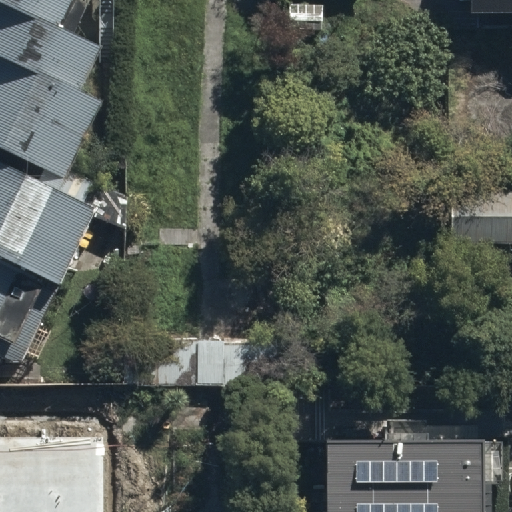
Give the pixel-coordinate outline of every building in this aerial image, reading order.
[(0,0),(0,350),(12,356),(86,205),(51,189),(93,98),(71,86),(92,47),(55,26),(66,0),(0,0)] [(511,0),(463,0),(464,9),(511,9),(511,0)] [(511,187),(445,188),(445,238),(511,238),(511,187)] [(272,339),(133,340),(133,385),(272,384),(272,339)] [(100,511),(100,437),(0,437),(0,511),(100,511)] [(483,511),(483,441),(326,441),(325,511),(483,511)]
